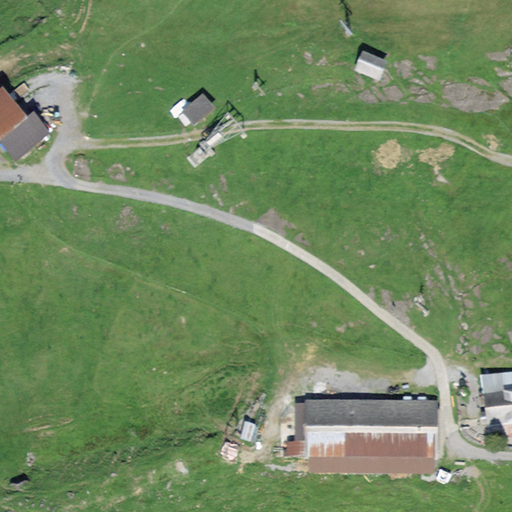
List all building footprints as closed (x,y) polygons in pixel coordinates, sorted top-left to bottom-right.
[(365,60),(359,74),(378,82),(384,67),(365,60)] [(0,142),(5,149),(33,127),(3,88),(0,90),(0,142)] [(201,100),(185,114),(195,126),(211,112),(201,100)] [(511,436),(511,378),(483,381),(488,439),(511,436)] [(434,410),(308,411),(308,464),(435,464),(434,410)]
